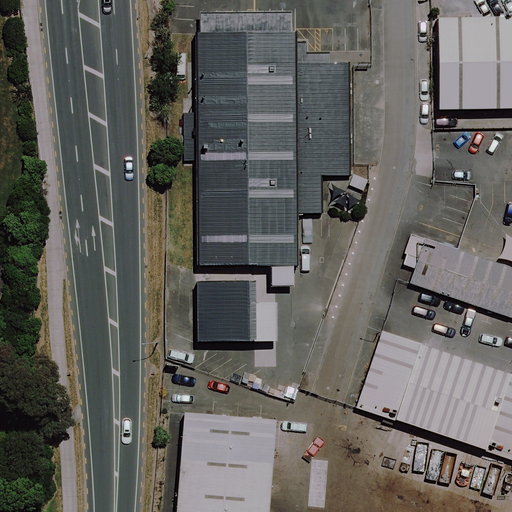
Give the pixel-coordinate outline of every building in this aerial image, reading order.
[(197,31),(198,343),(280,343),(280,303),(257,303),(256,283),(293,283),(293,264),(297,264),(297,210),(321,210),(321,174),(349,174),(348,60),(328,60),(328,50),(305,50),(305,40),(298,40),(298,31),(293,31),(293,12),(202,12),(202,31),(197,31)] [(511,14),(438,16),(440,107),(511,106),(511,14)] [(511,268),(426,240),(412,282),(511,314),(511,268)] [(511,373),(383,331),(357,407),(511,458),(511,373)] [(268,511),(275,418),(184,411),(177,511),(268,511)]
